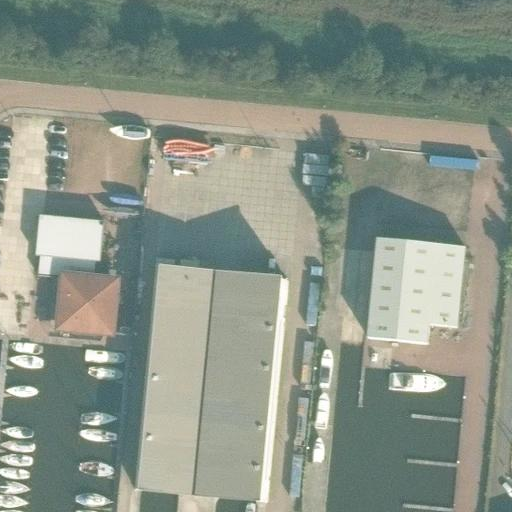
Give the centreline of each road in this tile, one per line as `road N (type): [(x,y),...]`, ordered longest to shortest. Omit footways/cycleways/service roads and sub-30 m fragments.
road 1 (unclassified): [(511,147),(0,106)]
road 2 (unknown): [(511,334),(498,470),(511,508)]
